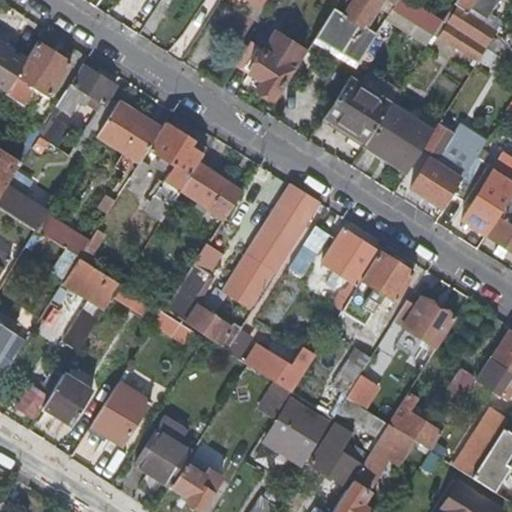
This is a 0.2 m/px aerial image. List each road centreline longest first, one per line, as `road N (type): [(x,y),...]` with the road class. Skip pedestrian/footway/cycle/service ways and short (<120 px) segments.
road 1 (residential): [(44,0),(511,301)]
road 2 (residential): [(104,511),(0,446)]
